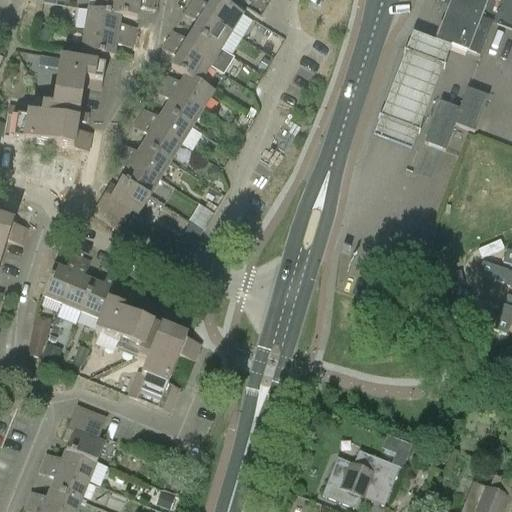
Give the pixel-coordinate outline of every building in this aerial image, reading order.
[(156,3),(139,0),(105,0),(104,14),(120,17),(119,19),(136,22),(138,10),(154,13),(156,3)] [(193,0),(189,9),(231,35),(242,17),(215,0),(213,0),(208,9),(194,0),(193,0)] [(488,0),(450,0),(435,41),(480,58),(492,24),(481,20),(488,0)] [(220,52),(231,35),(189,9),(183,17),(197,26),(192,35),(220,52)] [(120,17),(104,14),(87,11),(84,33),(133,41),(134,31),(118,28),(119,19),(120,17)] [(133,41),(84,33),(80,54),(113,59),(115,48),(131,51),(133,41)] [(220,52),(192,35),(187,43),(172,35),(167,43),(209,69),(220,52)] [(451,55),(410,40),(371,143),(412,158),(451,55)] [(199,86),(209,69),(167,43),(162,52),(176,61),(170,70),(184,79),(185,78),(213,95),(199,86)] [(100,92),(104,69),(59,61),(51,107),(42,105),(40,118),(28,116),(28,112),(8,109),(3,140),(88,154),(91,136),(75,134),(76,124),(85,125),(87,116),(78,115),(82,89),(100,92)] [(202,113),(213,95),(185,78),(184,79),(179,87),(165,78),(160,87),(202,113)] [(202,113),(160,87),(154,96),(169,104),(163,113),(191,130),(202,113)] [(424,145),(445,153),(455,127),(474,134),(487,99),(466,91),(458,111),(439,104),(424,145)] [(144,113),(138,121),(180,147),(191,130),(163,113),(158,122),(144,113)] [(180,147),(138,121),(133,130),(147,139),(142,148),(170,165),(180,147)] [(122,147),(117,156),(159,182),(170,165),(142,148),(136,156),(122,147)] [(159,182),(117,156),(111,165),(125,174),(120,182),(148,199),(159,182)] [(137,218),(148,199),(120,182),(115,191),(109,187),(91,217),(118,234),(130,214),(137,218)] [(0,263),(6,244),(21,249),(27,232),(0,223),(0,263)] [(500,242),(477,251),(481,260),(504,251),(500,242)] [(511,253),(506,252),(502,265),(511,267),(511,253)] [(61,307),(80,261),(70,257),(64,272),(54,268),(41,298),(61,307)] [(89,265),(80,261),(61,307),(80,314),(92,284),(83,280),(89,265)] [(482,264),(477,277),(503,286),(508,273),(482,264)] [(102,288),(92,284),(80,314),(99,322),(112,292),(118,277),(108,273),(102,288)] [(450,275),(423,281),(426,294),(453,289),(450,275)] [(134,301),(112,292),(99,322),(94,334),(119,344),(115,352),(146,365),(141,376),(137,375),(127,399),(168,416),(178,392),(167,387),(178,358),(193,364),(200,348),(159,331),(163,323),(154,319),(151,327),(127,318),(134,301)] [(448,322),(446,326),(459,331),(459,330),(469,305),(456,300),(448,322)] [(511,309),(503,306),(493,332),(506,337),(511,320),(511,309)] [(478,311),(469,336),(482,341),(491,315),(478,311)] [(40,315),(24,353),(39,359),(54,321),(40,315)] [(64,454),(95,466),(103,446),(96,443),(105,421),(75,409),(62,442),(68,444),(64,454)] [(45,457),(42,466),(88,485),(95,466),(64,454),(61,463),(45,457)] [(358,498),(384,508),(398,470),(360,455),(354,471),(337,464),(323,498),(353,510),(358,498)] [(80,504),(88,485),(42,466),(38,476),(53,482),(50,491),(80,504)] [(511,511),(511,485),(494,478),(488,494),(472,487),(462,511),(511,511)] [(30,494),(26,504),(46,511),(77,511),(80,504),(50,491),(46,501),(30,494)]
